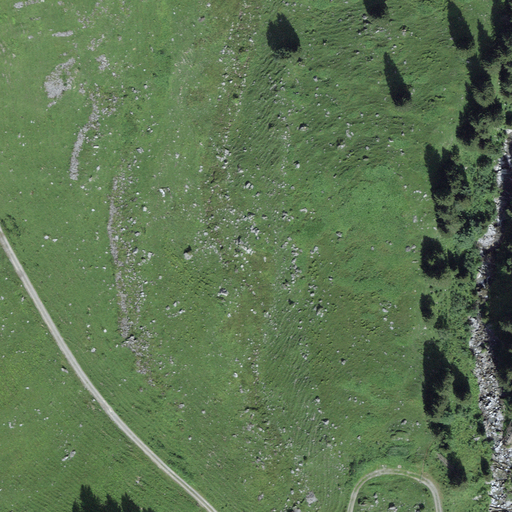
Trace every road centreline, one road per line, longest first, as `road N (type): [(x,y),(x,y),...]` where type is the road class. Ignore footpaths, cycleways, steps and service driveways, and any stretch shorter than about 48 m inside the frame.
road 1 (track): [(0,232),(85,378),(209,511)]
road 2 (track): [(349,511),(362,480),(395,469),(426,480),(439,511)]
